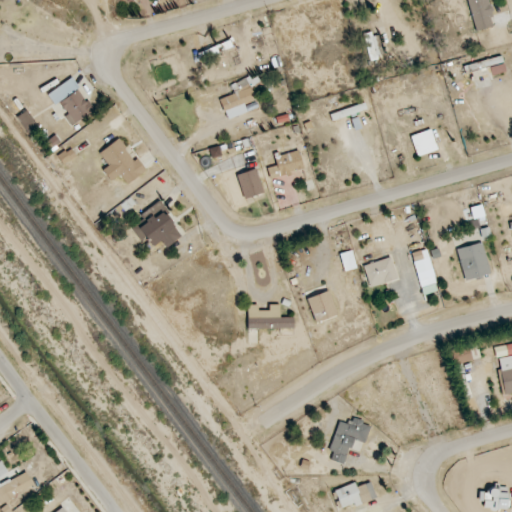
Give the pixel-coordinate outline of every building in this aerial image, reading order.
[(467,0),(475,31),(494,26),(487,0),(467,0)] [(379,60),(377,40),(366,41),(368,61),(379,60)] [(490,74),(502,73),(501,65),(490,66),(490,74)] [(219,99),(223,112),(261,98),(253,76),(231,85),(234,94),(219,99)] [(47,93),(54,106),(60,102),(67,115),(65,117),(70,126),(92,113),(73,78),(47,93)] [(437,150),(430,129),(410,136),(417,157),(437,150)] [(111,181),(119,174),(127,185),(144,171),(119,138),(99,153),(109,166),(102,170),(111,181)] [(76,156),(70,148),(58,157),(64,164),(76,156)] [(276,166),(267,168),(270,179),(303,170),(298,150),(274,156),(276,166)] [(264,193),(256,169),(236,175),(244,199),(264,193)] [(131,226),(139,241),(147,238),(151,247),(161,242),(164,247),(181,238),(162,202),(139,213),(143,220),(131,226)] [(490,274),(482,242),(456,249),(465,280),(490,274)] [(436,284),(427,249),(412,253),(420,288),(436,284)] [(356,268),(352,251),(340,254),(344,271),(356,268)] [(397,280),(392,258),(363,265),(369,287),(397,280)] [(306,299),(315,323),(337,315),(328,291),(306,299)] [(247,305),(247,329),(293,328),(293,317),(280,317),(279,305),(268,305),(269,310),(258,310),(257,305),(247,305)] [(511,393),(511,344),(495,347),(503,395),(511,393)] [(449,351),(453,366),(471,360),(467,346),(449,351)] [(328,459),(345,465),(352,439),(365,443),(370,425),(353,419),(351,423),(339,420),(328,459)] [(0,503),(33,486),(26,472),(0,485),(0,476),(7,472),(1,461),(0,461),(0,503)] [(376,497),(370,482),(356,487),(354,483),(331,492),(339,511),(376,497)] [(480,508),(506,510),(508,486),(493,485),(493,492),(481,491),(480,508)]
